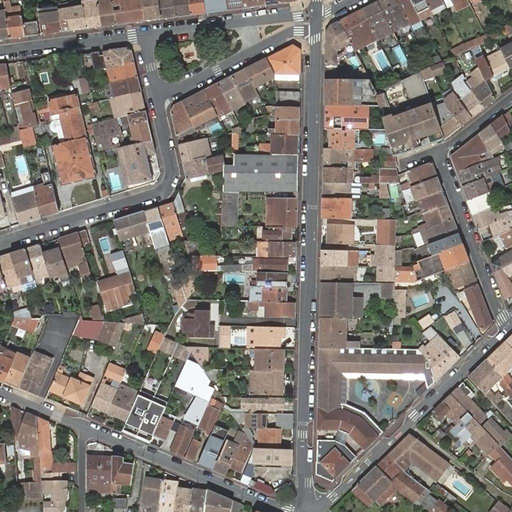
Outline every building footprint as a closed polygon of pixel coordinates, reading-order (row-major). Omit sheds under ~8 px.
[(102,27),(97,0),(81,0),(83,7),(87,29),(102,27)] [(112,0),(98,0),(97,0),(102,27),(117,25),(112,0)] [(112,0),(117,25),(146,21),(147,21),(144,0),(112,0)] [(158,0),(144,0),(147,21),(161,19),(158,0)] [(158,0),(161,19),(176,17),(173,0),(158,0)] [(190,15),(188,0),(173,0),(176,17),(190,15)] [(188,0),(190,15),(206,13),(204,0),(188,0)] [(226,0),(204,0),(206,13),(228,10),(226,0)] [(226,0),(228,10),(251,7),(249,0),(226,0)] [(381,0),(378,2),(394,33),(409,25),(397,0),(381,0)] [(397,0),(409,25),(421,19),(419,14),(411,0),(397,0)] [(424,0),(411,0),(419,14),(429,8),(424,0)] [(442,0),(424,0),(429,8),(430,10),(444,3),(442,0)] [(451,0),(456,9),(468,2),(467,0),(451,0)] [(41,35),(38,21),(24,23),(20,4),(10,7),(9,1),(4,2),(5,11),(11,39),(41,35)] [(362,10),(378,41),(389,35),(394,33),(378,2),(362,10)] [(444,3),(430,10),(433,16),(447,9),(446,7),(444,3)] [(87,29),(83,7),(58,10),(62,32),(87,29)] [(58,10),(58,8),(38,10),(43,35),(62,32),(58,10)] [(362,10),(340,21),(351,43),(356,52),(378,41),(362,10)] [(0,40),(11,39),(5,11),(0,11),(0,40)] [(326,33),(325,72),(338,72),(338,64),(336,63),(337,50),(351,43),(340,21),(331,26),(326,33)] [(511,22),(502,27),(506,34),(511,31),(511,22)] [(500,37),(503,36),(500,30),(485,36),(488,41),(494,39),(500,37)] [(398,43),(394,33),(389,35),(394,45),(398,43)] [(511,66),(511,34),(510,36),(511,39),(511,40),(511,44),(505,49),(502,43),(499,44),(502,50),(510,68),(511,66)] [(487,42),(488,41),(485,36),(465,45),(468,51),(487,42)] [(502,43),(505,49),(511,44),(511,40),(511,39),(502,43)] [(468,51),(465,45),(464,44),(451,50),(454,57),(468,51)] [(268,58),(267,58),(275,74),(300,75),(301,49),(293,45),(268,58)] [(126,48),(104,50),(108,68),(135,62),(133,54),(131,52),(126,48)] [(502,50),(477,62),(484,75),(486,80),(510,68),(502,50)] [(267,58),(246,69),(255,86),(275,77),(275,74),(267,58)] [(135,62),(108,68),(112,82),(138,77),(135,62)] [(7,63),(0,64),(0,89),(12,88),(7,63)] [(441,67),(432,70),(434,76),(443,73),(441,67)] [(246,69),(232,76),(245,101),(259,94),(255,86),(246,69)] [(387,129),(393,156),(396,156),(396,159),(445,139),(437,117),(435,111),(424,79),(422,73),(378,95),(378,96),(386,94),(391,109),(396,122),(386,126),(387,129)] [(464,74),(452,83),(454,90),(473,117),(485,108),(470,86),(467,82),(466,83),(464,80),(466,79),(464,74)] [(484,75),(470,86),(485,108),(496,99),(486,80),(484,75)] [(90,91),(86,76),(75,79),(78,94),(90,91)] [(219,82),(233,110),(246,103),(245,101),(232,76),(219,82)] [(138,77),(112,82),(115,98),(142,92),(138,77)] [(325,105),(324,128),(329,128),(360,129),(370,129),(370,108),(391,109),(386,94),(378,96),(378,95),(370,80),(352,79),(352,105),(325,105)] [(325,79),(325,105),(352,105),(352,79),(325,79)] [(435,96),(442,93),(436,80),(429,82),(435,96)] [(205,90),(219,117),(233,110),(219,82),(205,90)] [(33,100),(30,90),(14,94),(17,108),(15,108),(20,129),(30,127),(38,125),(37,120),(35,112),(33,113),(30,100),(33,100)] [(216,119),(219,117),(205,90),(182,101),(195,127),(215,117),(216,119)] [(448,108),(461,126),(473,117),(454,90),(443,97),(448,108)] [(142,92),(115,98),(114,98),(119,118),(121,117),(146,111),(142,92)] [(300,107),(300,93),(276,92),(276,106),(278,106),(300,107)] [(53,120),(82,115),(78,95),(48,102),(37,105),(37,108),(43,107),(44,113),(46,122),(53,120)] [(171,114),(178,139),(183,137),(182,134),(192,129),(194,133),(197,131),(195,127),(182,101),(174,105),(171,114)] [(92,103),(87,104),(89,113),(99,110),(97,102),(92,103)] [(278,119),(299,120),(300,107),(278,106),(278,119)] [(435,111),(437,117),(445,110),(446,110),(442,106),(435,111)] [(437,117),(445,139),(461,126),(448,108),(446,110),(445,110),(437,117)] [(136,145),(153,141),(146,111),(121,117),(123,126),(131,124),(136,145)] [(511,117),(509,111),(503,115),(509,127),(511,131),(511,130),(511,117)] [(98,177),(82,115),(53,120),(51,123),(49,125),(49,127),(50,130),(51,132),(54,133),(57,132),(60,143),(52,145),(62,186),(98,177)] [(503,115),(491,125),(497,135),(509,127),(503,115)] [(252,134),(253,117),(244,132),(244,133),(252,134)] [(272,134),(299,135),(299,120),(278,119),(277,129),(269,129),(258,128),(258,134),(272,134)] [(99,129),(94,131),(96,140),(102,139),(103,140),(120,136),(117,120),(116,121),(98,124),(99,129)] [(234,133),(238,133),(244,133),(244,132),(241,125),(232,129),(234,133)] [(491,125),(480,134),(491,154),(503,147),(497,135),(491,125)] [(30,127),(20,129),(20,132),(22,140),(23,148),(35,145),(30,127)] [(329,128),(329,148),(354,149),(354,144),(359,144),(360,129),(329,128)] [(20,132),(9,135),(10,144),(22,140),(20,132)] [(263,145),(263,154),(299,155),(299,135),(272,134),(272,146),(263,145)] [(451,156),(457,173),(494,158),(491,154),(480,134),(451,156)] [(0,137),(0,146),(10,144),(9,135),(0,137)] [(179,145),(183,162),(211,155),(207,138),(179,145)] [(127,177),(130,187),(155,181),(149,156),(157,154),(153,141),(136,145),(120,148),(123,159),(128,157),(133,175),(127,177)] [(507,153),(511,150),(511,142),(503,147),(507,153)] [(10,144),(0,146),(0,149),(1,153),(11,149),(10,144)] [(324,148),(323,168),(347,168),(348,155),(356,156),(355,161),(364,161),(364,158),(373,159),(374,149),(372,149),(354,149),(329,148),(324,148)] [(183,162),(187,178),(188,180),(208,175),(215,178),(224,175),(224,169),(223,152),(211,155),(183,162)] [(224,169),(224,175),(223,193),(239,192),(298,193),(299,155),(263,154),(237,154),(232,153),(232,165),(224,169)] [(383,166),(396,167),(396,159),(396,156),(393,156),(381,156),(383,166)] [(499,161),(498,157),(494,158),(457,173),(463,187),(498,173),(501,172),(497,162),(499,161)] [(43,217),(62,212),(47,160),(40,162),(42,172),(46,186),(35,189),(36,191),(43,217)] [(402,190),(438,176),(433,163),(411,171),(415,182),(412,184),(411,182),(401,186),(402,190)] [(323,168),(323,183),(350,184),(353,183),(353,168),(347,168),(323,168)] [(386,184),(400,184),(399,176),(397,169),(381,169),(381,176),(381,184),(386,184)] [(463,187),(468,201),(491,192),(503,187),(498,173),(463,187)] [(371,184),(381,184),(381,176),(371,175),(371,179),(371,184)] [(419,200),(444,191),(438,176),(402,190),(402,193),(402,194),(403,197),(415,192),(417,198),(415,198),(416,201),(419,200)] [(323,198),(350,198),(350,184),(323,183),(323,198)] [(380,199),(389,198),(386,184),(381,184),(380,199)] [(12,191),(13,198),(36,191),(35,189),(34,185),(12,191)] [(353,185),(352,193),(360,194),(361,186),(353,185)] [(21,224),(43,217),(36,191),(13,198),(21,224)] [(424,214),(449,205),(444,191),(419,200),(424,214)] [(222,210),(221,227),(238,227),(239,192),(223,193),(222,210)] [(468,201),(473,214),(496,205),(494,202),(490,203),(488,196),(492,195),(491,192),(468,201)] [(323,198),(322,218),(352,219),(352,206),(352,198),(350,198),(323,198)] [(298,200),(267,200),(266,228),(268,228),(292,228),(297,228),(298,200)] [(174,203),(159,208),(165,227),(167,233),(178,229),(181,239),(184,238),(181,229),(177,214),(174,203)] [(454,219),(449,205),(424,214),(428,224),(416,228),(418,233),(422,231),(454,219)] [(473,214),(474,218),(497,209),(496,205),(473,214)] [(150,231),(152,239),(156,237),(155,230),(165,227),(159,208),(144,212),(150,231)] [(383,208),(383,220),(394,220),(392,209),(383,208)] [(474,218),(478,229),(487,226),(503,220),(508,218),(511,216),(511,210),(500,215),(497,209),(474,218)] [(144,212),(115,221),(121,240),(150,231),(144,212)] [(185,212),(177,214),(181,229),(188,227),(189,227),(185,212)] [(422,231),(427,245),(460,233),(454,219),(422,231)] [(394,227),(396,227),(397,220),(394,220),(383,220),(382,226),(385,226),(385,244),(394,244),(394,227)] [(487,226),(489,230),(505,224),(503,220),(487,226)] [(327,225),(327,244),(353,244),(354,226),(327,225)] [(167,233),(165,227),(155,230),(156,237),(167,234),(167,233)] [(188,227),(181,229),(184,238),(185,241),(192,241),(188,227)] [(268,228),(267,242),(292,243),(292,228),(268,228)] [(167,234),(170,242),(181,239),(178,229),(167,233),(167,234)] [(79,232),(83,248),(91,246),(86,230),(79,232)] [(511,282),(511,230),(500,235),(506,249),(511,247),(511,248),(511,251),(491,263),(496,270),(503,267),(511,282)] [(418,233),(415,234),(420,247),(427,245),(422,231),(418,233)] [(84,275),(91,273),(83,248),(79,232),(61,238),(68,262),(71,268),(81,266),(84,275)] [(429,257),(432,256),(464,244),(460,233),(427,245),(420,247),(423,256),(428,254),(429,257)] [(187,250),(196,251),(197,243),(188,242),(187,250)] [(259,257),(296,258),(297,243),(292,243),(267,242),(259,242),(259,257)] [(26,248),(33,272),(44,269),(48,268),(44,253),(41,244),(26,248)] [(415,265),(415,267),(417,281),(447,270),(470,261),(464,244),(432,256),(429,257),(418,261),(419,265),(415,265)] [(376,245),(376,256),(371,256),(371,257),(371,267),(377,267),(384,267),(394,267),(395,251),(395,245),(385,245),(378,245),(376,245)] [(19,277),(33,272),(26,248),(12,253),(19,277)] [(48,268),(51,278),(54,277),(54,275),(59,274),(60,277),(69,274),(61,248),(44,253),(48,268)] [(321,266),(353,266),(353,262),(358,262),(357,254),(355,254),(356,251),(321,250),(321,266)] [(0,256),(0,265),(6,288),(21,283),(19,277),(12,253),(0,256)] [(194,270),(194,271),(243,271),(243,266),(216,265),(216,257),(194,256),(194,270)] [(287,260),(253,259),(253,266),(253,272),(258,271),(261,272),(261,269),(287,270),(287,260)] [(478,281),(470,261),(447,270),(452,283),(456,289),(461,287),(458,279),(463,277),(466,285),(478,281)] [(321,266),(321,280),(356,281),(356,266),(353,266),(321,266)] [(394,267),(384,267),(383,281),(394,282),(394,267)] [(394,267),(394,282),(417,281),(415,267),(394,267)] [(495,271),(507,303),(511,300),(511,282),(503,267),(496,270),(495,271)] [(33,272),(37,285),(43,283),(43,278),(46,278),(44,269),(33,272)] [(194,270),(182,283),(183,285),(187,300),(199,285),(194,271),(194,270)] [(261,272),(258,271),(258,280),(250,280),(250,302),(287,303),(288,272),(261,272)] [(23,289),(37,285),(33,272),(19,277),(21,283),(23,289)] [(128,295),(137,292),(131,272),(99,282),(107,310),(109,314),(132,307),(128,295)] [(353,283),(321,282),(320,296),(353,297),(353,283)] [(381,283),(381,298),(393,299),(394,291),(394,284),(381,283)] [(173,308),(176,315),(182,307),(187,300),(183,285),(174,287),(179,306),(173,308)] [(481,333),(493,322),(479,285),(466,291),(470,301),(481,333)] [(466,291),(457,295),(462,303),(470,301),(466,291)] [(353,297),(320,296),(320,317),(347,318),(362,318),(362,304),(349,304),(349,298),(353,298),(353,297)] [(403,317),(403,299),(393,299),(393,317),(403,317)] [(197,306),(197,300),(187,300),(182,307),(187,311),(197,306)] [(258,317),(295,317),(295,303),(287,303),(250,302),(248,301),(248,310),(258,310),(258,317)] [(105,316),(101,304),(91,307),(95,319),(105,316)] [(14,312),(15,317),(32,318),(29,308),(14,312)] [(454,311),(444,317),(451,329),(462,323),(454,311)] [(123,320),(124,323),(127,323),(133,324),(147,325),(144,314),(123,320)] [(211,316),(188,316),(184,320),(183,320),(182,333),(185,333),(189,339),(210,340),(211,316)] [(32,318),(15,317),(12,323),(28,329),(32,318)] [(320,317),(319,333),(346,333),(347,318),(320,317)] [(42,318),(32,318),(28,329),(35,332),(42,318)] [(101,338),(107,322),(83,321),(81,335),(101,338)] [(112,322),(107,322),(101,338),(105,340),(112,322)] [(112,322),(105,340),(118,345),(125,328),(127,323),(124,323),(112,322)] [(220,326),(219,348),(230,349),(231,326),(220,326)] [(247,348),(251,348),(280,350),(280,340),(284,340),(284,327),(248,327),(247,348)] [(422,346),(420,350),(399,349),(392,349),(358,349),(350,349),(346,349),(319,348),(317,430),(339,430),(348,435),(365,451),(383,432),(366,413),(347,404),(340,404),(340,371),(424,371),(426,378),(427,382),(417,392),(421,396),(459,358),(432,330),(425,337),(430,343),(424,349),(422,346)] [(319,333),(319,348),(346,349),(346,343),(347,333),(346,333),(319,333)] [(178,343),(164,336),(160,345),(175,352),(178,343)] [(511,348),(506,341),(487,359),(503,377),(508,384),(511,382),(511,381),(511,379),(508,373),(511,368),(511,348)] [(187,347),(178,343),(175,352),(189,357),(190,353),(187,347)] [(0,353),(0,379),(6,382),(16,356),(5,351),(6,348),(3,346),(0,353)] [(208,348),(187,347),(190,353),(202,371),(207,371),(208,348)] [(256,371),(284,371),(284,350),(280,350),(251,348),(250,357),(257,357),(256,371)] [(19,387),(34,394),(37,387),(40,388),(53,358),(35,351),(32,358),(19,387)] [(16,356),(6,382),(19,387),(32,358),(18,352),(16,356)] [(210,399),(215,389),(209,381),(202,371),(190,353),(189,357),(176,385),(194,392),(210,399)] [(487,359),(469,377),(496,406),(500,401),(490,390),(501,380),(503,377),(487,359)] [(218,381),(218,371),(207,371),(202,371),(209,381),(218,381)] [(255,390),(256,371),(251,371),(250,394),(262,395),(262,390),(255,390)] [(283,395),(284,371),(256,371),(255,390),(262,390),(262,395),(283,395)] [(340,404),(347,404),(347,377),(426,378),(424,371),(340,371),(340,404)] [(78,380),(92,387),(95,379),(81,372),(78,380)] [(58,373),(51,391),(84,405),(93,387),(92,387),(78,380),(72,377),(72,378),(58,373)] [(503,377),(501,380),(511,395),(511,389),(508,384),(503,377)] [(103,381),(92,406),(109,413),(119,389),(103,381)] [(464,382),(451,394),(468,412),(480,424),(487,417),(485,415),(468,396),(472,392),(464,382)] [(122,383),(119,389),(138,397),(139,395),(140,391),(122,383)] [(119,389),(109,413),(127,421),(138,397),(119,389)] [(194,392),(182,424),(194,429),(197,430),(210,399),(194,392)] [(451,394),(434,411),(441,418),(447,414),(453,420),(457,416),(460,420),(468,412),(451,394)] [(138,397),(127,421),(126,424),(153,435),(161,418),(164,410),(166,407),(139,395),(138,397)] [(283,409),(283,399),(249,398),(249,408),(283,409)] [(202,422),(213,426),(223,404),(212,399),(202,422)] [(166,441),(174,423),(168,420),(169,418),(171,414),(164,410),(161,418),(153,435),(166,441)] [(41,471),(37,417),(27,412),(18,435),(18,439),(20,447),(29,450),(30,458),(34,458),(35,471),(41,471)] [(456,438),(458,435),(464,442),(470,436),(472,433),(478,439),(486,432),(482,427),(480,424),(468,412),(460,420),(461,420),(454,428),(451,430),(449,431),(456,438)] [(249,428),(257,428),(266,428),(266,414),(232,413),(234,418),(246,418),(246,428),(249,428)] [(281,428),(293,428),(293,415),(277,414),(276,428),(281,428)] [(41,471),(41,473),(61,472),(77,472),(77,462),(53,462),(52,451),(51,451),(49,422),(37,417),(41,471)] [(504,433),(491,419),(482,427),(486,432),(500,445),(501,447),(511,437),(506,431),(504,433)] [(200,427),(207,430),(211,431),(213,426),(202,422),(200,427)] [(170,452),(182,457),(194,429),(182,424),(170,452)] [(208,441),(198,464),(212,470),(216,462),(218,457),(210,454),(212,449),(220,453),(229,431),(215,425),(212,432),(208,441)] [(246,428),(240,428),(244,435),(252,449),(256,448),(256,445),(253,439),(254,438),(249,428),(246,428)] [(256,448),(280,449),(281,428),(276,428),(266,428),(257,428),(256,445),(256,448)] [(446,435),(440,428),(432,438),(439,443),(446,435)] [(208,441),(212,432),(211,431),(207,430),(204,439),(208,441)] [(339,430),(334,440),(344,445),(348,435),(339,430)] [(212,470),(226,476),(230,467),(244,435),(238,432),(233,444),(227,442),(218,463),(216,462),(212,470)] [(486,432),(478,439),(479,440),(477,443),(474,445),(484,455),(481,458),(483,461),(490,454),(491,453),(491,454),(500,445),(486,432)] [(442,458),(410,433),(388,455),(404,470),(413,462),(429,475),(442,458)] [(472,433),(470,436),(477,443),(479,440),(478,439),(472,433)] [(249,453),(251,454),(251,453),(252,449),(244,435),(230,467),(242,472),(249,453)] [(185,458),(195,463),(202,443),(193,440),(185,458)] [(333,481),(355,460),(343,447),(344,445),(334,440),(333,442),(317,442),(316,473),(333,481)] [(497,462),(491,468),(505,482),(507,479),(511,483),(511,458),(510,456),(501,447),(500,445),(491,454),(491,453),(490,454),(497,462)] [(248,463),(292,464),(292,450),(280,449),(256,448),(252,449),(251,453),(251,454),(248,463)] [(404,470),(388,455),(352,489),(368,506),(375,501),(379,505),(396,489),(419,506),(429,494),(431,491),(428,490),(405,472),(404,470)] [(113,482),(119,483),(130,484),(132,464),(123,463),(124,458),(113,456),(113,458),(113,482)] [(91,494),(99,494),(99,457),(87,457),(86,483),(91,483),(91,494)] [(99,457),(99,494),(107,494),(107,484),(113,484),(113,482),(113,458),(99,457)] [(442,458),(429,475),(436,480),(449,463),(442,458)] [(61,480),(61,472),(41,473),(42,482),(43,494),(52,494),(52,501),(43,501),(44,506),(44,511),(59,511),(62,509),(63,491),(67,491),(68,480),(61,480)] [(159,511),(163,480),(147,477),(143,504),(148,505),(153,505),(153,510),(159,511)] [(258,482),(257,483),(243,477),(241,482),(270,495),(274,493),(272,489),(258,482)] [(164,511),(174,511),(178,487),(179,482),(163,480),(159,511),(162,511),(163,511),(164,511)] [(42,482),(17,484),(19,499),(43,497),(43,494),(42,482)] [(189,511),(193,489),(178,487),(174,511),(189,511)] [(193,489),(189,511),(204,511),(208,491),(193,489)] [(204,511),(231,511),(234,501),(208,490),(208,491),(204,511)] [(430,511),(438,501),(434,498),(430,495),(423,505),(430,511)] [(116,497),(115,509),(126,510),(127,498),(116,497)] [(430,511),(429,511),(447,511),(451,508),(440,499),(438,501),(430,511)] [(234,501),(231,511),(239,511),(242,504),(234,501)] [(508,511),(511,510),(499,502),(491,511),(508,511)]
